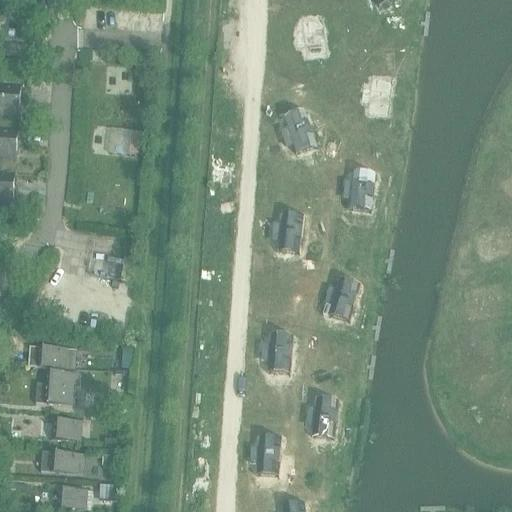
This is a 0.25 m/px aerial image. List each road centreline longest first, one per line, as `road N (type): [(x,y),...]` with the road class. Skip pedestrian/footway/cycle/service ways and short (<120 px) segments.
road 1 (track): [(176,511),(212,0)]
road 2 (residential): [(67,54),(52,220),(0,295)]
